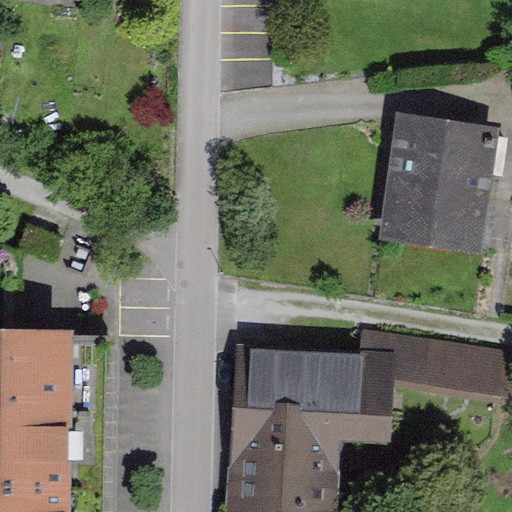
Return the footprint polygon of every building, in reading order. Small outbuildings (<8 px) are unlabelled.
[(501,125),(401,108),(379,237),(479,254),(501,125)] [(30,220),(21,239),(53,253),(62,235),(30,220)] [(0,324),(0,483),(87,484),(89,325),(0,324)] [(511,343),(406,324),(408,342),(404,400),(511,399),(511,343)] [(404,400),(408,342),(246,332),(234,511),(338,511),(343,436),(402,439),(404,400)] [(0,511),(87,511),(87,484),(0,483),(0,511)]
